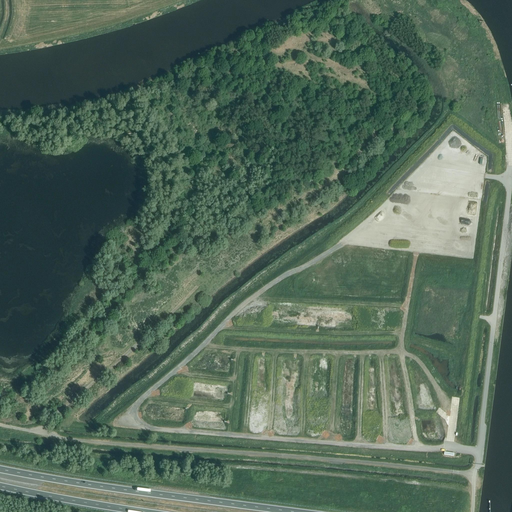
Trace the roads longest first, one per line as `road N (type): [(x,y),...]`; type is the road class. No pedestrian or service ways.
road 1 (trunk): [(294,511),(0,469)]
road 2 (trunk): [(0,486),(144,511)]
